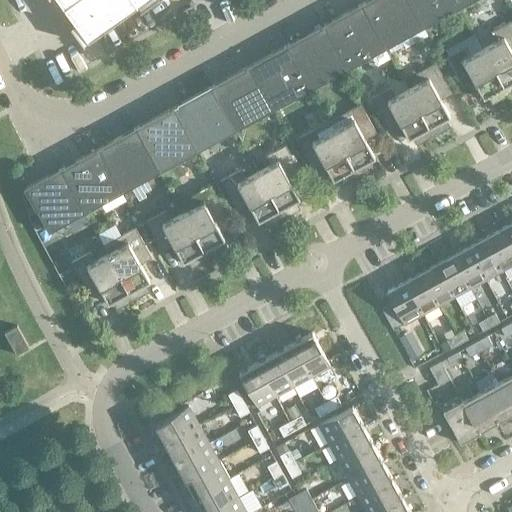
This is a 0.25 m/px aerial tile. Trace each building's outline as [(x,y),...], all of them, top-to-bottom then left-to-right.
[(133,7),(127,0),(70,0),(62,6),(75,23),(71,26),(70,24),(69,25),(83,43),(82,41),(86,38),(87,40),(133,7)] [(127,0),(133,7),(138,3),(140,7),(139,8),(139,9),(151,0),(127,0)] [(422,26),(407,0),(366,0),(361,3),(384,47),(422,26)] [(460,6),(456,0),(407,0),(422,26),(460,6)] [(384,47),(361,3),(323,24),(347,68),(384,47)] [(476,35),(476,36),(507,93),(511,90),(511,24),(510,21),(490,32),(494,40),(482,47),(476,35)] [(347,68),(323,24),(286,45),(309,88),(347,68)] [(507,93),(476,36),(475,36),(481,47),(469,54),(465,45),(445,56),(459,82),(471,76),(482,97),(487,94),(491,101),(507,93)] [(309,88),(286,45),(248,65),(272,109),(309,88)] [(401,76),(401,77),(432,134),(448,125),(444,118),(449,115),(437,94),(449,88),(435,62),(415,73),(419,81),(407,88),(401,76)] [(272,109),(248,65),(210,86),(234,129),(272,109)] [(432,134),(401,77),(400,77),(406,88),(394,95),(390,86),(370,97),(384,123),(395,117),(407,138),(412,135),(416,142),(432,134)] [(234,129),(210,86),(173,106),(197,150),(234,129)] [(360,103),(327,121),(357,175),(372,166),(368,159),(374,156),(362,135),(374,129),(360,103)] [(197,150),(173,106),(135,127),(159,170),(197,150)] [(357,175),(327,121),(295,138),(309,164),(320,158),(332,179),(337,176),(341,184),(357,175)] [(159,170),(135,127),(98,147),(122,191),(159,170)] [(251,159),(250,159),(282,216),(297,207),(293,200),(299,197),(287,176),(299,170),(284,144),(264,155),(269,163),(257,170),(251,159)] [(122,191),(98,147),(60,168),(84,211),(122,191)] [(282,216),(250,159),(256,170),(244,177),(240,168),(220,179),(234,205),(245,199),(257,220),(262,217),(266,225),(282,216)] [(84,211),(60,168),(24,188),(48,231),(84,211)] [(176,200),(175,200),(207,257),(222,249),(218,241),(224,238),(212,217),(223,211),(209,185),(189,196),(194,204),(182,211),(176,200)] [(207,257),(175,200),(181,211),(169,218),(164,210),(144,221),(159,246),(170,240),(182,261),(187,258),(191,266),(207,257)] [(511,221),(499,228),(511,252),(511,221)] [(102,244),(106,252),(132,298),(147,290),(143,282),(148,279),(137,258),(148,252),(134,226),(102,244)] [(511,263),(511,252),(499,228),(483,237),(501,270),(511,263)] [(501,270),(483,237),(467,246),(485,278),(501,270)] [(485,278),(467,246),(451,255),(469,287),(485,278)] [(116,307),(132,298),(106,252),(94,259),(89,251),(69,262),(83,287),(95,281),(107,302),(112,299),(116,307)] [(469,287),(451,255),(436,263),(453,296),(469,287)] [(453,296),(436,263),(420,272),(438,304),(453,296)] [(438,304),(420,272),(404,280),(422,313),(438,304)] [(422,313),(404,280),(385,291),(391,301),(381,307),(392,329),(403,323),(422,313)] [(494,312),(486,317),(490,326),(499,321),(494,312)] [(490,326),(486,317),(477,321),(482,330),(490,326)] [(511,332),(511,323),(511,321),(500,327),(505,336),(511,332)] [(3,332),(16,354),(28,347),(16,325),(3,332)] [(462,329),(454,334),(459,343),(467,338),(462,329)] [(311,331),(292,342),(311,376),(329,365),(311,331)] [(459,343),(454,334),(446,339),(450,347),(459,343)] [(491,344),(486,335),(475,341),(480,350),(491,344)] [(480,350),(475,341),(464,347),(469,356),(480,350)] [(311,376),(292,342),(274,351),(293,385),(311,376)] [(417,343),(405,349),(410,358),(422,352),(417,343)] [(293,385),(274,351),(256,361),(275,395),(293,385)] [(462,360),(457,351),(446,357),(451,366),(462,360)] [(444,369),(439,360),(428,366),(433,375),(444,369)] [(275,395),(256,361),(238,372),(256,405),(275,395)] [(449,378),(444,369),(433,375),(437,383),(438,384),(449,378)] [(511,373),(497,381),(511,408),(511,373)] [(511,412),(511,408),(497,381),(479,391),(496,422),(511,412)] [(242,400),(236,389),(227,394),(233,405),(242,400)] [(479,391),(463,400),(461,401),(478,431),(496,422),(479,391)] [(336,395),(324,401),(329,410),(340,404),(336,395)] [(459,442),(478,431),(461,401),(463,400),(461,398),(441,409),(459,442)] [(248,411),(242,400),(233,405),(239,416),(248,411)] [(329,410),(324,401),(313,407),(318,416),(329,410)] [(294,404),(284,410),(290,420),(300,414),(294,404)] [(154,424),(164,442),(198,424),(188,405),(154,424)] [(361,424),(351,405),(317,423),(328,442),(361,424)] [(290,420),(289,420),(294,429),(305,423),(300,414),(290,420)] [(294,429),(289,420),(277,426),(282,435),(294,429)] [(208,442),(198,424),(164,442),(174,460),(208,442)] [(371,442),(361,424),(328,442),(337,460),(371,442)] [(261,436),(255,425),(247,429),(253,441),(261,436)] [(268,447),(261,436),(253,441),(259,452),(268,447)] [(218,460),(208,442),(174,460),(184,478),(218,460)] [(381,459),(371,442),(337,460),(347,478),(381,459)] [(296,448),(289,452),(294,461),(300,457),(296,448)] [(288,449),(279,454),(285,465),(294,461),(289,452),(288,449)] [(391,477),(381,459),(347,478),(357,496),(391,477)] [(227,478),(218,460),(184,478),(194,496),(227,478)] [(281,471),(275,460),(266,465),(272,476),(281,471)] [(300,472),(294,461),(285,465),(291,477),(300,472)] [(287,482),(281,471),(272,476),(278,487),(287,482)] [(369,511),(400,495),(391,477),(357,496),(365,511),(369,511)] [(206,511),(237,495),(227,478),(194,496),(202,511),(206,511)] [(305,488),(299,492),(297,493),(303,504),(311,499),(305,488)] [(303,504),(297,493),(288,498),(294,509),(303,504)] [(246,511),(237,495),(206,511),(246,511)] [(409,511),(400,495),(369,511),(409,511)] [(314,511),(318,511),(311,499),(303,504),(306,511),(314,511)]
